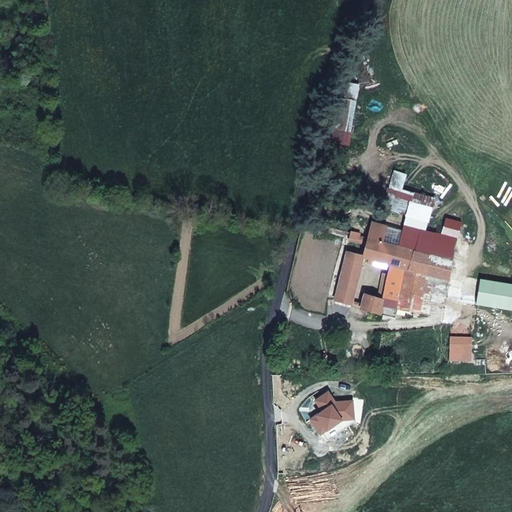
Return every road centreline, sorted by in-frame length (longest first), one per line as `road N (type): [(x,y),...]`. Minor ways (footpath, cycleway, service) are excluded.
road 1 (residential): [(368,0),(315,115),(265,351),(270,494),(261,511)]
road 2 (unknown): [(277,295),(322,327),(418,327),(470,303),(511,299)]
